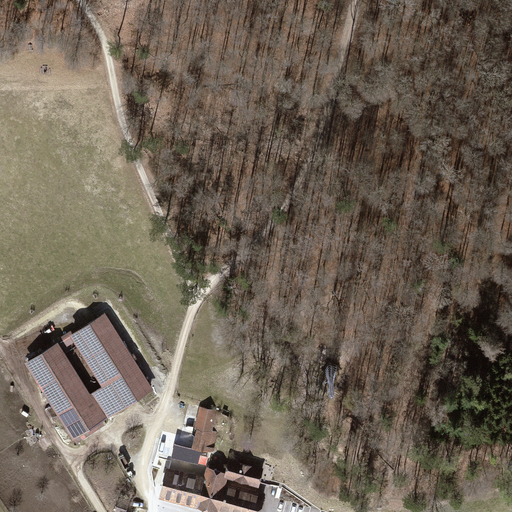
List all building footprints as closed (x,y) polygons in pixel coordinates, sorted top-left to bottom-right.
[(58,341),(24,362),(72,438),(106,417),(117,410),(153,388),(105,311),(69,334),(58,341)] [(343,402),(340,367),(327,368),(329,403),(343,402)] [(0,400),(14,393),(6,380),(0,382),(0,400)] [(197,428),(211,431),(216,411),(198,407),(194,427),(197,428)] [(218,433),(197,428),(193,448),(213,452),(218,433)] [(229,459),(225,473),(224,478),(228,479),(259,488),(263,472),(265,469),(229,459)] [(170,468),(167,468),(159,499),(198,508),(205,477),(170,468)] [(225,473),(207,468),(205,477),(198,508),(210,511),(261,511),(266,495),(227,483),(228,479),(224,478),(225,473)] [(118,501),(115,511),(118,511),(126,511),(128,503),(118,501)]
